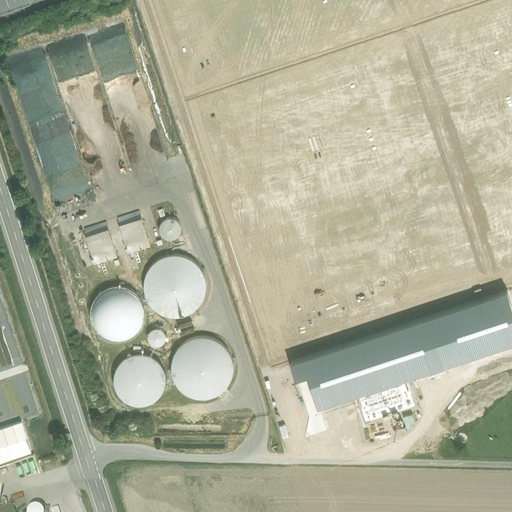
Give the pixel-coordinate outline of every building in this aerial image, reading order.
[(118,217),(130,251),(150,244),(140,211),(118,217)] [(174,215),(158,221),(164,239),(180,233),(174,215)] [(106,222),(85,229),(95,262),(117,255),(106,222)] [(177,253),(165,255),(155,260),(148,269),(144,280),(145,292),(150,302),(158,310),(168,315),(180,315),(191,312),(200,304),(205,294),(207,283),(204,271),(197,262),(188,255),(177,253)] [(122,286),(110,287),(100,293),(94,303),(93,315),(96,326),(105,334),(116,338),(127,337),(137,331),(143,321),(145,309),(141,298),(133,290),(122,286)] [(148,338),(164,338),(164,327),(148,327),(148,338)] [(204,335),(193,336),(183,342),(175,351),(172,362),(173,374),(177,384),(186,392),(196,397),(208,397),(219,393),(228,386),(233,376),(235,364),(232,353),(225,344),(216,337),(204,335)] [(143,352),(132,353),(122,359),(116,369),(114,381),(118,392),(126,400),(137,404),(149,403),(159,397),(165,387),(166,375),(162,364),(154,356),(143,352)] [(31,398),(24,401),(30,415),(38,412),(31,398)] [(24,421),(0,427),(0,482),(38,472),(24,421)]
